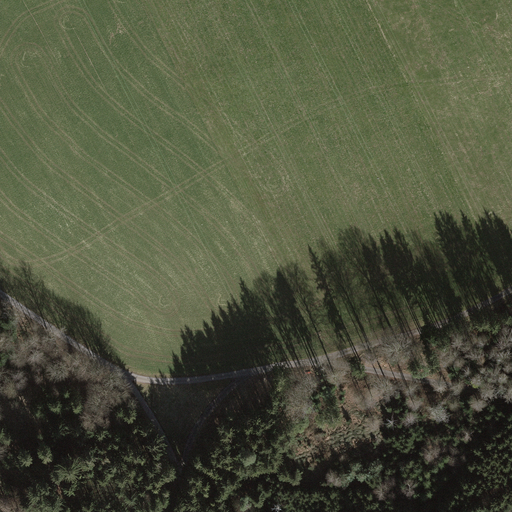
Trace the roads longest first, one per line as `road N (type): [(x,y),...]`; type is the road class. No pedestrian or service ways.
road 1 (track): [(117,371),(171,381),(322,363),(511,397)]
road 2 (track): [(0,292),(128,382),(173,457),(194,511)]
road 3 (track): [(511,290),(408,335),(310,363)]
road 4 (track): [(182,481),(197,424),(248,372)]
